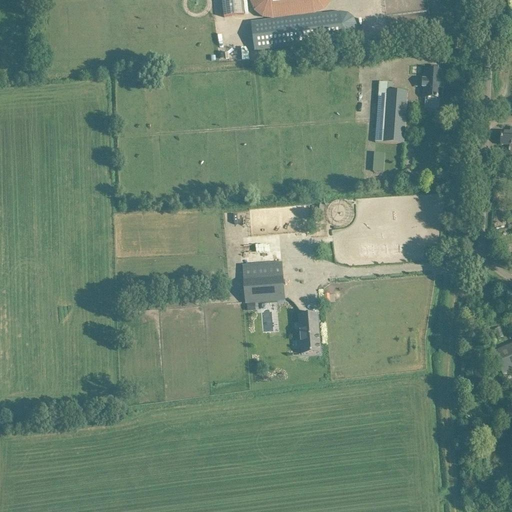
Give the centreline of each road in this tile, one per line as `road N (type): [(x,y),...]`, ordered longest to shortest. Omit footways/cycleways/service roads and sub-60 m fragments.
road 1 (track): [(480,262),(462,270),(454,290),(446,350),(454,511)]
road 2 (unclassified): [(480,262),(486,0)]
